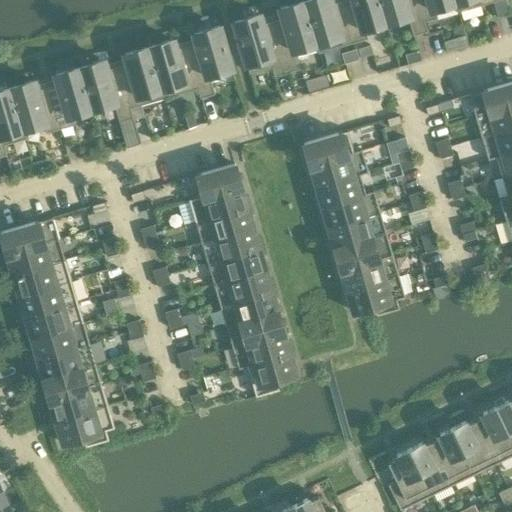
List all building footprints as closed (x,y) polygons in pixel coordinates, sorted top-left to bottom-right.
[(329,0),(307,0),(304,1),(316,43),(315,43),(318,53),(354,42),(342,0),(331,4),(329,0)] [(386,22),(379,0),(343,0),(342,0),(354,42),(367,38),(364,29),(386,22)] [(423,22),(417,0),(379,0),(386,22),(407,16),(413,35),(427,31),(424,22),(423,22)] [(455,2),(454,0),(417,0),(423,22),(424,22),(437,18),(434,8),(454,2),(455,2)] [(454,0),(455,2),(454,2),(457,12),(493,2),(492,0),(454,0)] [(283,18),(273,21),(288,72),(301,68),(295,49),(315,43),(316,43),(304,1),(281,8),(283,18)] [(288,72),(273,21),(262,24),(259,14),(235,21),(239,35),(238,35),(249,73),(272,66),(275,76),(288,72)] [(223,40),(219,26),(194,33),(197,43),(186,46),(199,88),(198,88),(200,98),(214,94),(209,74),(231,68),(223,40)] [(465,36),(455,39),(458,49),(468,46),(465,36)] [(199,88),(186,46),(176,49),(173,39),(149,46),(164,98),(198,88),(199,88)] [(370,43),(357,47),(361,57),(373,53),(370,43)] [(164,98),(149,46),(125,53),(128,63),(117,66),(129,108),(130,108),(164,98)] [(350,51),(342,54),(346,65),(361,60),(357,50),(350,52),(350,51)] [(406,55),(409,64),(421,61),(418,51),(406,55)] [(103,60),(80,67),(92,109),(113,102),(119,122),(133,117),(130,108),(129,108),(117,66),(106,69),(103,60)] [(59,83),(48,87),(60,128),(73,125),(71,115),(92,109),(80,67),(56,74),(59,83)] [(60,128),(48,87),(37,90),(34,80),(10,87),(23,129),(24,129),(44,123),(47,132),(60,128)] [(475,116),(511,105),(511,81),(469,95),(475,116)] [(0,156),(7,155),(4,145),(27,138),(24,129),(23,129),(10,87),(0,90),(0,156)] [(440,112),(438,104),(425,107),(427,116),(440,112)] [(511,105),(475,116),(481,137),(511,128),(511,105)] [(399,115),(386,119),(389,127),(401,123),(399,115)] [(511,150),(511,128),(481,137),(488,159),(496,157),(496,156),(511,150)] [(353,152),(353,151),(347,130),(304,143),(310,165),(353,152)] [(437,150),(450,146),(448,138),(435,142),(437,150)] [(453,155),(450,146),(437,150),(440,158),(453,155)] [(362,149),(353,151),(353,152),(310,165),(316,186),(359,173),(360,174),(368,172),(362,149)] [(399,161),(412,158),(409,149),(396,153),(399,161)] [(511,173),(511,150),(496,156),(496,157),(502,176),(511,173)] [(412,158),(399,161),(401,169),(414,166),(412,158)] [(197,198),(241,185),(234,163),(191,176),(197,197),(197,198)] [(359,173),(316,186),(322,206),(366,194),(365,192),(360,174),(359,173)] [(511,195),(511,173),(502,176),(508,196),(508,197),(511,195)] [(449,191),(462,188),(460,179),(447,183),(449,191)] [(197,198),(197,197),(189,199),(195,221),(247,206),(241,185),(197,198)] [(462,188),(449,191),(452,200),(465,196),(462,188)] [(145,198),(143,190),(130,194),(133,202),(145,198)] [(366,194),(322,206),(328,227),(380,212),(374,190),(365,192),(366,194)] [(411,203),(424,199),(421,191),(408,194),(411,203)] [(511,195),(508,197),(508,196),(499,198),(505,220),(511,218),(511,195)] [(424,199),(411,203),(413,211),(426,207),(424,199)] [(104,202),(92,205),(94,213),(107,210),(104,202)] [(247,206),(195,221),(201,242),(253,227),(247,206)] [(386,233),(380,212),(328,227),(334,248),(386,233)] [(7,254),(59,239),(53,217),(1,232),(7,254)] [(461,233),(474,229),(472,221),(459,224),(461,233)] [(143,236),(156,233),(153,224),(141,228),(143,236)] [(259,247),(253,227),(201,242),(207,263),(259,247)] [(474,229),(461,233),(464,241),(477,237),(474,229)] [(423,244),(436,240),(433,232),(420,236),(423,244)] [(158,241),(156,233),(143,236),(145,245),(158,241)] [(386,233),(334,248),(340,269),(392,253),(386,233)] [(104,248),(117,244),(115,236),(102,240),(104,248)] [(59,239),(7,254),(13,275),(65,259),(59,239)] [(436,240),(423,244),(425,252),(438,249),(436,240)] [(120,252),(117,244),(104,248),(107,256),(120,252)] [(259,247),(207,263),(214,284),(265,269),(259,247)] [(392,253),(340,269),(347,289),(398,274),(392,253)] [(71,280),(65,259),(13,275),(19,295),(71,280)] [(471,267),(474,275),(486,272),(484,263),(471,267)] [(155,278),(168,274),(165,266),(153,270),(155,278)] [(265,269),(214,284),(220,305),(272,290),(265,269)] [(474,275),(477,285),(489,281),(486,272),(474,275)] [(170,283),(168,274),(155,278),(158,286),(170,283)] [(405,296),(398,274),(347,289),(353,312),(373,306),(376,314),(399,308),(396,298),(405,296)] [(433,278),(435,287),(448,283),(445,274),(433,278)] [(117,289),(129,286),(127,277),(114,281),(117,289)] [(71,280),(19,295),(25,316),(77,301),(71,280)] [(129,286),(117,289),(119,298),(132,294),(129,286)] [(278,310),(272,290),(220,305),(226,325),(278,310)] [(83,322),(77,301),(25,316),(32,337),(83,322)] [(167,320),(180,316),(178,308),(165,312),(167,320)] [(284,331),(278,310),(226,325),(232,346),(284,331)] [(180,316),(167,320),(170,328),(183,324),(180,316)] [(129,331),(142,327),(139,319),(126,323),(129,331)] [(90,343),(83,322),(32,337),(38,358),(90,343)] [(142,327),(129,331),(131,339),(144,336),(142,327)] [(284,331),(232,346),(238,368),(247,365),(246,364),(290,352),(284,331)] [(96,364),(90,343),(38,358),(44,379),(96,364)] [(179,361),(192,358),(190,349),(177,353),(179,361)] [(296,374),(290,352),(246,364),(247,365),(255,395),(279,389),(276,379),(295,374),(296,374)] [(192,358),(179,361),(182,370),(195,366),(192,358)] [(141,373),(154,369),(151,361),(138,364),(141,373)] [(96,364),(44,379),(50,400),(102,384),(96,364)] [(154,369),(141,373),(143,381),(156,377),(154,369)] [(108,405),(102,384),(50,400),(56,420),(108,405)] [(192,404),(205,400),(202,392),(189,395),(192,404)] [(511,400),(509,402),(508,400),(495,406),(511,441),(511,400)] [(153,415),(166,412),(164,403),(151,407),(153,415)] [(108,405),(56,420),(63,443),(83,437),(85,445),(108,439),(106,429),(114,427),(108,405)] [(511,454),(511,441),(495,406),(482,413),(483,415),(474,419),(496,463),(511,454)] [(464,421),(452,427),(474,473),(496,463),(474,419),(465,423),(464,421)] [(440,436),(431,440),(453,484),(474,473),(452,427),(439,434),(440,436)] [(421,442),(409,449),(431,494),(453,484),(431,440),(422,444),(421,442)] [(431,494),(409,449),(396,455),(397,457),(387,462),(396,480),(388,484),(400,509),(431,494)] [(511,499),(511,496),(508,487),(498,492),(504,504),(511,499)] [(306,498),(294,504),(297,511),(335,511),(335,510),(330,511),(325,511),(318,496),(307,500),(306,498)]
